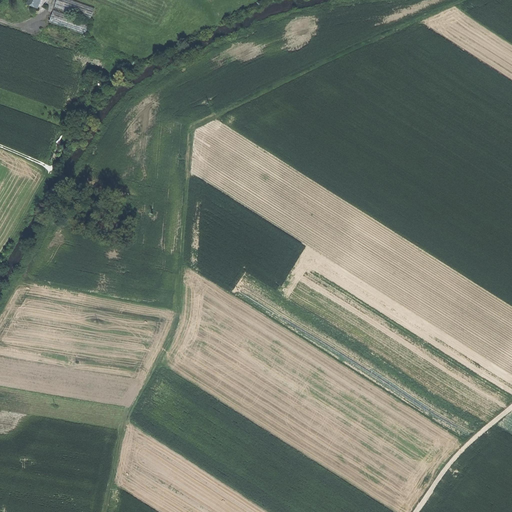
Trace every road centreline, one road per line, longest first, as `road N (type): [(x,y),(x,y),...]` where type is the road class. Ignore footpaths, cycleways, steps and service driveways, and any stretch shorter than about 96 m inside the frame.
road 1 (track): [(453,0),(195,126),(176,327),(124,423),(103,511)]
road 2 (track): [(414,511),(449,462),(511,405)]
